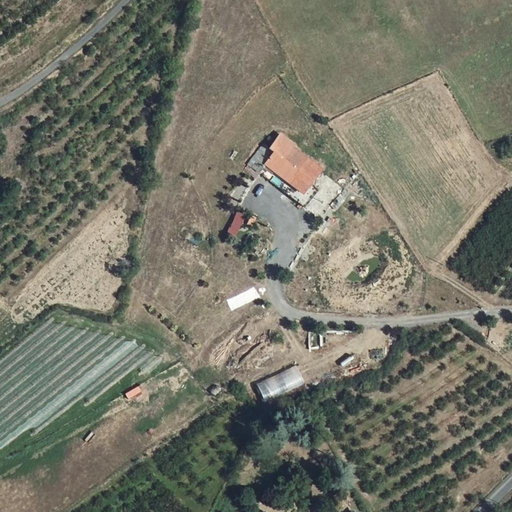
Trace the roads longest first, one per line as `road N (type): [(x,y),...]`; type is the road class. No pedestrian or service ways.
road 1 (unknown): [(289,203),(286,281),(296,306),(511,317)]
road 2 (unclassified): [(118,0),(26,90),(0,100)]
